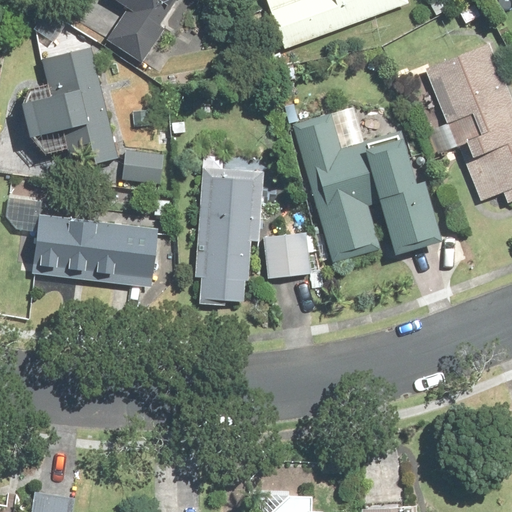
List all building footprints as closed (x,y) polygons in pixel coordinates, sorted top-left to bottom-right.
[(104,41),(142,62),(175,0),(119,0),(125,3),(104,41)] [(269,0),(287,47),(412,1),(412,0),(269,0)] [(511,63),(498,30),(426,60),(489,211),(511,200),(511,63)] [(95,41),(38,55),(45,83),(25,88),(43,158),(79,149),(84,167),(124,157),(95,41)] [(354,99),(297,115),(338,261),(445,232),(415,126),(366,140),(354,99)] [(204,160),(200,305),(261,306),(265,162),(204,160)] [(185,223),(40,207),(33,274),(178,290),(185,223)] [(321,230),(270,234),(274,279),(325,275),(321,230)] [(72,511),(76,491),(34,484),(29,511),(72,511)] [(324,511),(325,505),(307,506),(310,492),(287,489),(266,511),(324,511)] [(422,511),(422,496),(363,499),(363,511),(422,511)]
